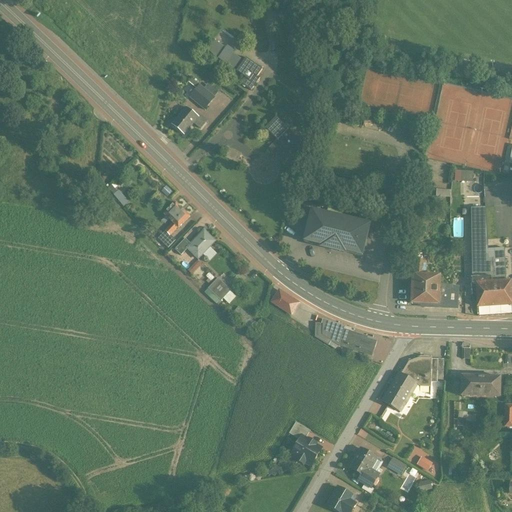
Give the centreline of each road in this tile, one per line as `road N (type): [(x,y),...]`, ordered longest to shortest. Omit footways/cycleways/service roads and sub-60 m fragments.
road 1 (primary): [(409,325),(336,308),(282,275),(0,2)]
road 2 (residential): [(301,511),(409,325)]
road 3 (unknown): [(176,172),(258,89),(270,52)]
road 4 (track): [(0,447),(23,447),(62,466),(91,511)]
